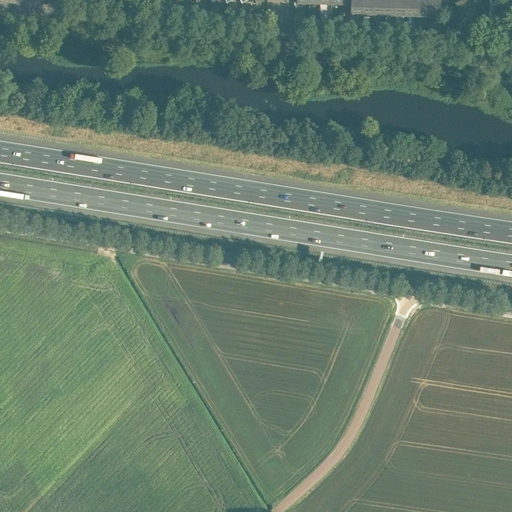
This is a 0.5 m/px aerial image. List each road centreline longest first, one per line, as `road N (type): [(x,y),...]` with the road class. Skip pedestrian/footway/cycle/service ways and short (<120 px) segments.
road 1 (motorway): [(0,185),(511,266)]
road 2 (motorway): [(511,232),(0,151)]
road 3 (unclassified): [(409,294),(0,226)]
road 4 (unclassified): [(276,511),(349,435),(409,294)]
road 5 (residential): [(277,43),(43,13)]
road 6 (residential): [(511,67),(277,43)]
